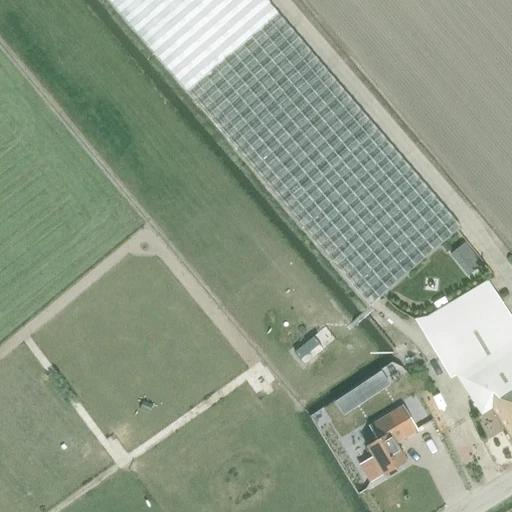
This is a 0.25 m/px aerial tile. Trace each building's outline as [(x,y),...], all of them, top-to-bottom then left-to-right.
[(460,228),(376,130),(265,0),(108,0),(285,208),(369,306),(460,228)] [(464,243),(450,254),(466,275),(480,264),(464,243)] [(428,318),(415,320),(428,341),(445,368),(458,376),(483,415),(492,409),(511,442),(511,320),(497,297),(487,281),(428,318)] [(420,392),(418,388),(410,374),(409,375),(406,369),(395,375),(399,381),(393,384),(401,397),(403,402),(420,392)] [(380,372),(367,381),(376,394),(388,385),(380,372)] [(371,458),(360,465),(370,482),(383,474),(384,477),(406,464),(394,445),(417,431),(402,406),(379,420),(368,426),(375,440),(365,446),(369,454),(371,458)]
